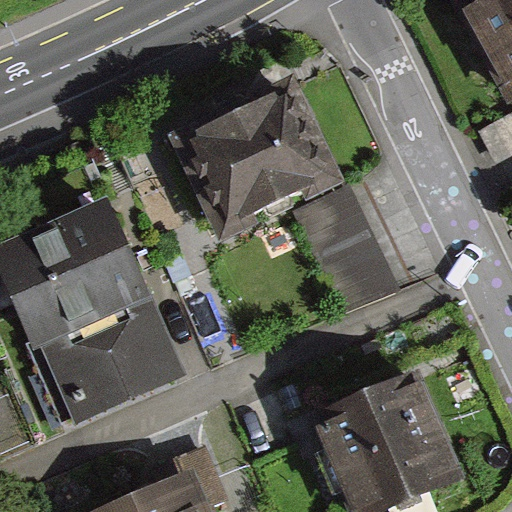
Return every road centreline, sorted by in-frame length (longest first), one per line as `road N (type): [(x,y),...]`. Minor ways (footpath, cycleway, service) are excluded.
road 1 (residential): [(349,0),(511,348)]
road 2 (secondary): [(0,95),(204,0)]
